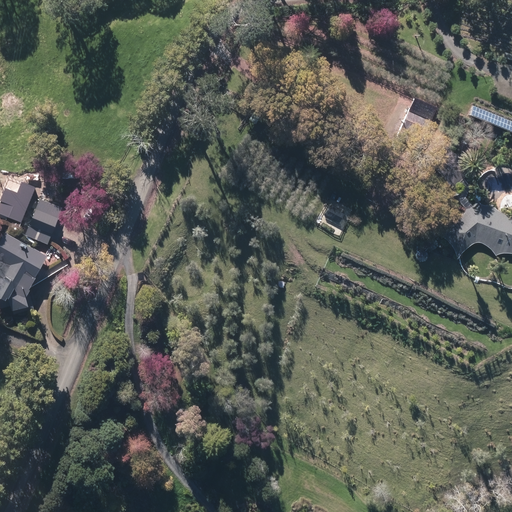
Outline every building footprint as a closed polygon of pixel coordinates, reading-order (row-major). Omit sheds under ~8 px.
[(511,122),(470,105),(466,116),(511,134),(511,122)] [(257,123),(261,110),(252,107),(248,120),(257,123)] [(427,119),(407,109),(395,133),(415,143),(427,119)] [(425,165),(451,190),(471,171),(445,145),(425,165)] [(353,197),(331,185),(320,203),(343,216),(353,197)] [(453,189),(450,196),(457,198),(460,191),(453,189)] [(0,215),(21,223),(30,200),(16,195),(12,206),(0,201),(0,215)] [(462,195),(457,200),(463,206),(468,202),(462,195)] [(39,199),(23,235),(47,245),(62,209),(39,199)] [(511,216),(496,211),(490,205),(487,206),(482,205),(477,202),(475,199),(436,233),(455,259),(459,255),(462,251),(466,247),(471,244),(474,243),(476,242),(480,243),(483,244),(487,248),(491,252),(493,255),(494,256),(498,254),(500,253),(507,253),(511,254),(511,253),(511,216)] [(0,310),(9,307),(10,312),(12,317),(35,310),(29,289),(35,278),(47,257),(3,233),(0,238),(0,310)]
